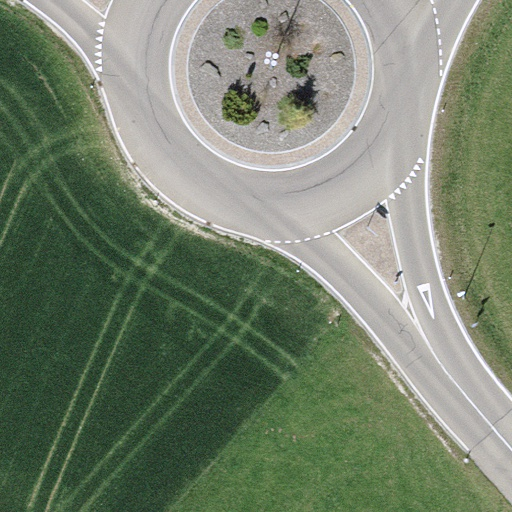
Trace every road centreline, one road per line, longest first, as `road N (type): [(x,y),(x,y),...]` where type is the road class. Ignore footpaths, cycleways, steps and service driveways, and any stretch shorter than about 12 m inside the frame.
road 1 (secondary): [(432,344),(398,122)]
road 2 (secondary): [(138,69),(148,116),(192,174),(234,195),(281,201)]
road 3 (secondary): [(281,201),(432,344)]
road 4 (secondary): [(281,201),(327,191),(367,165),(398,122)]
road 5 (secondary): [(511,451),(451,382),(432,344)]
